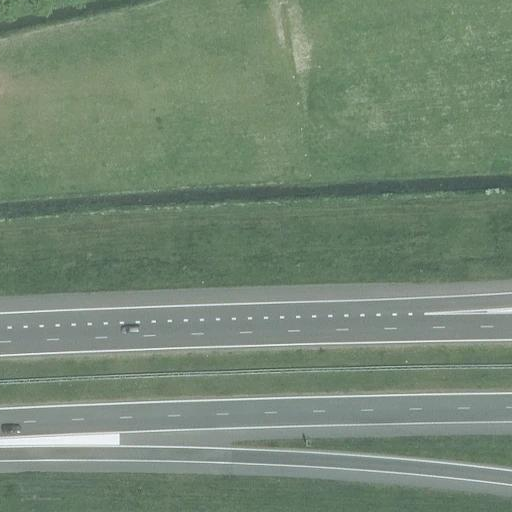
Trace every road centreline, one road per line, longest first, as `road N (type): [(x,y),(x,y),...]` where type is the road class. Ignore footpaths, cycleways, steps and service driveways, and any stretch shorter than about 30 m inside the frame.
road 1 (motorway): [(0,455),(310,460),(511,479)]
road 2 (motorway): [(0,424),(511,407)]
road 3 (motorway): [(288,332),(0,343)]
road 4 (motorway): [(511,301),(424,306),(288,332)]
road 5 (motorway): [(511,327),(288,332)]
